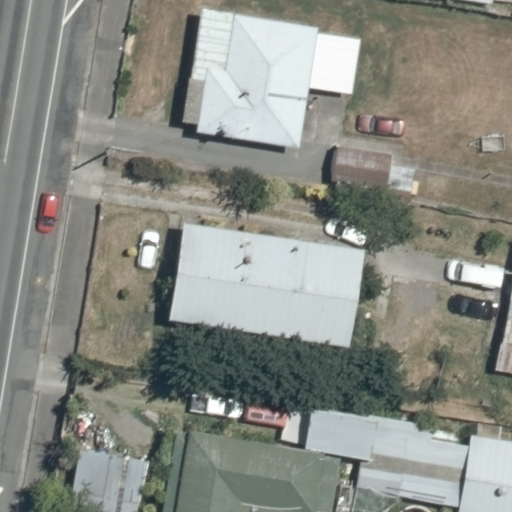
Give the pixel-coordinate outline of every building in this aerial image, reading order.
[(208,83),(200,132),(301,148),(311,88),(357,95),(365,41),(319,34),(320,29),(205,11),(194,80),(208,83)] [(395,155),(340,148),(336,183),(391,190),(395,155)] [(189,225),(173,321),(352,350),(367,254),(189,225)] [(497,370),(511,372),(511,295),(510,295),(497,370)] [(474,435),(370,417),(358,488),(462,506),(474,435)] [(196,433),(182,511),(319,511),(329,456),(196,433)] [(511,511),(511,441),(474,435),(462,506),(460,511),(511,511)]
